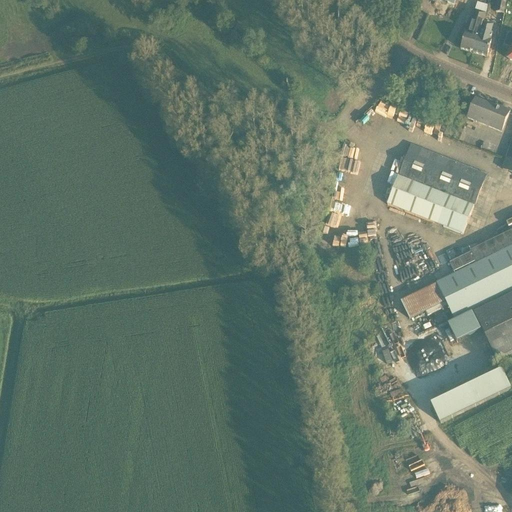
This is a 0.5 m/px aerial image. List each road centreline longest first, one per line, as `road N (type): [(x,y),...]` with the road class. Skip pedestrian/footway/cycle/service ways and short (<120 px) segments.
road 1 (track): [(0,79),(145,49),(192,90),(334,126)]
road 2 (tertiary): [(511,96),(405,50),(352,0)]
